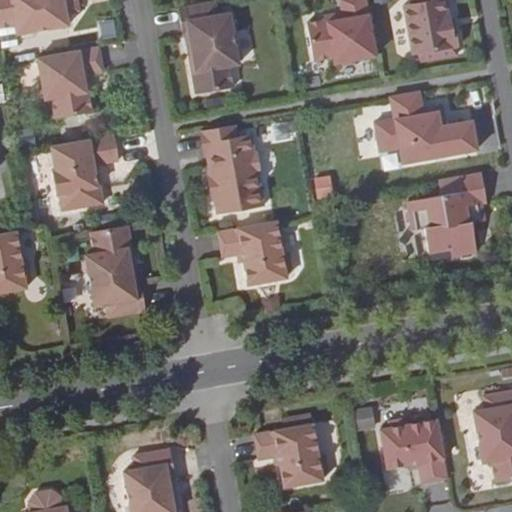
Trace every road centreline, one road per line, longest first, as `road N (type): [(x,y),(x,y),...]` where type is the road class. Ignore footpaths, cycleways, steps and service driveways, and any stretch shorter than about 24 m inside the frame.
road 1 (residential): [(133,0),(200,368)]
road 2 (tertiary): [(511,312),(200,368)]
road 3 (tertiary): [(200,368),(0,405)]
road 4 (residential): [(200,368),(224,511)]
road 5 (residential): [(484,0),(511,140)]
